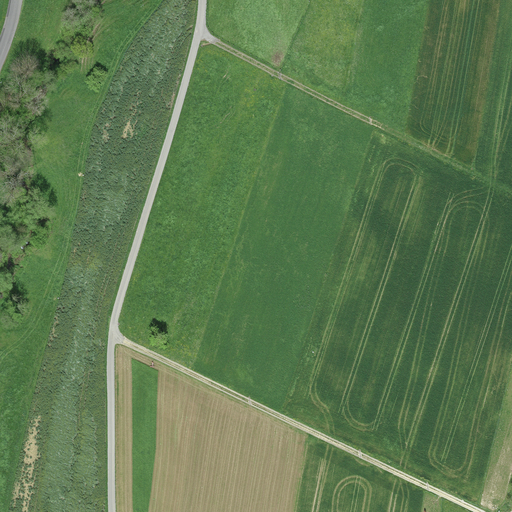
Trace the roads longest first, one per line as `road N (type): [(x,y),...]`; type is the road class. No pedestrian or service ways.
road 1 (track): [(114,511),(113,336),(202,0)]
road 2 (track): [(113,336),(476,511)]
road 3 (track): [(199,32),(399,138)]
